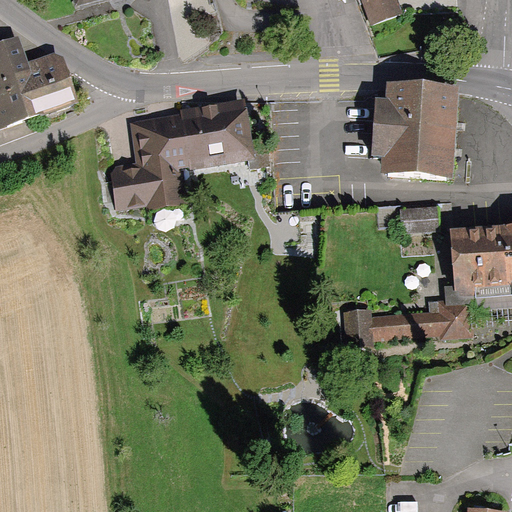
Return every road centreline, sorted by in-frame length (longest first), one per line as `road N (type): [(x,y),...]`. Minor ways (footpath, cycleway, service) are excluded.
road 1 (tertiary): [(127,86),(344,75),(503,86)]
road 2 (tertiary): [(0,0),(127,86)]
road 3 (residential): [(0,153),(119,103),(127,86)]
